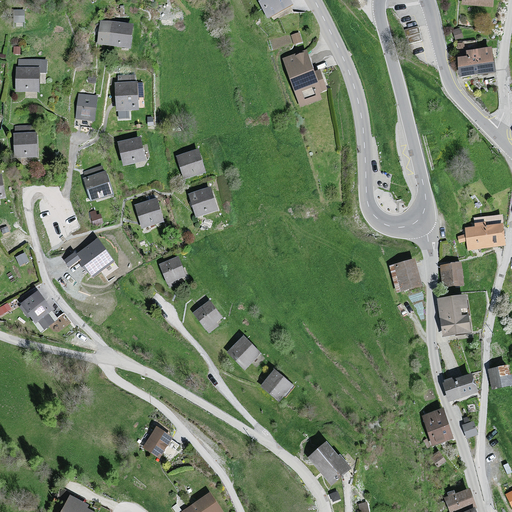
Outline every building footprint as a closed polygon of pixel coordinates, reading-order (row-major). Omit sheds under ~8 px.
[(292,0),(258,0),(268,19),(296,6),(292,0)] [(497,0),(464,0),(464,6),(497,8),(497,0)] [(137,26),(103,22),(100,47),(134,51),(137,26)] [(418,28),(405,32),(408,45),(422,41),(418,28)] [(463,30),(453,32),(455,41),(464,39),(463,30)] [(301,34),(291,37),(294,47),(304,44),(301,34)] [(471,57),(461,59),(463,79),(500,74),(497,49),(471,52),(471,57)] [(310,53),(285,61),(301,109),(326,101),(310,53)] [(49,62),(19,62),(18,92),(43,93),(43,74),(49,74),(49,62)] [(139,83),(117,85),(120,114),(142,111),(139,83)] [(100,100),(79,97),(76,121),(97,124),(100,100)] [(40,135),(15,137),(16,161),(41,160),(40,135)] [(143,139),(120,144),(125,168),(148,163),(143,139)] [(201,151),(178,157),(184,180),(207,174),(201,151)] [(108,172),(85,180),(92,204),(116,196),(108,172)] [(5,177),(0,177),(0,202),(8,202),(5,177)] [(214,189),(191,196),(197,219),(221,212),(214,189)] [(160,199),(136,206),(143,231),(167,223),(160,199)] [(503,227),(467,230),(468,251),(504,248),(503,227)] [(91,276),(115,259),(98,235),(65,258),(70,266),(80,259),(91,276)] [(27,256),(17,260),(21,269),(31,265),(27,256)] [(180,257),(159,266),(169,289),(190,280),(180,257)] [(418,261),(391,268),(399,296),(426,289),(418,261)] [(461,264),(441,267),(444,290),(464,287),(461,264)] [(41,294),(23,307),(36,326),(54,313),(41,294)] [(471,297),(439,302),(445,340),(476,335),(471,297)] [(212,302),(194,315),(208,334),(226,321),(212,302)] [(248,338),(230,352),(245,371),(263,358),(248,338)] [(511,373),(510,367),(490,372),(494,392),(511,388),(511,373)] [(278,371),(262,389),(280,405),(296,388),(278,371)] [(477,375),(446,384),(451,404),(480,396),(481,388),(477,375)] [(446,411),(425,417),(434,448),(456,441),(446,411)] [(475,422),(463,425),(467,441),(479,437),(475,422)] [(175,440),(158,429),(145,449),(162,460),(175,440)] [(332,442),(311,460),(335,488),(356,470),(332,442)] [(469,490),(445,499),(450,511),(456,511),(475,505),(469,490)] [(223,511),(213,495),(185,511),(223,511)] [(98,511),(72,498),(63,511),(98,511)]
